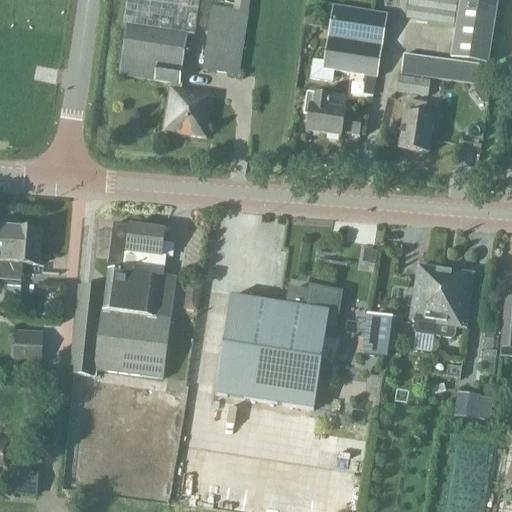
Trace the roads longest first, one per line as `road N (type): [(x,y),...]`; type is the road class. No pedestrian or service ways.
road 1 (tertiary): [(511,218),(63,178)]
road 2 (tertiary): [(63,178),(89,0)]
